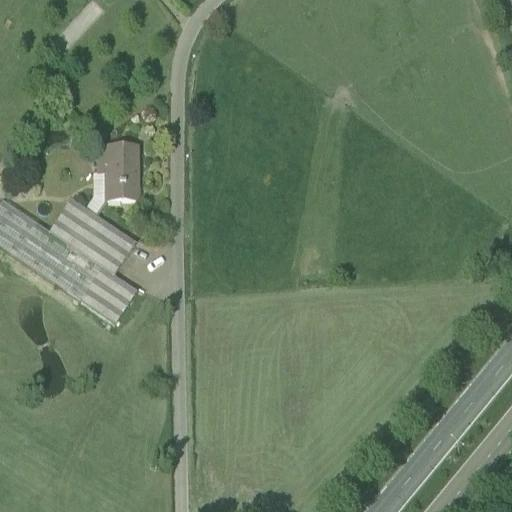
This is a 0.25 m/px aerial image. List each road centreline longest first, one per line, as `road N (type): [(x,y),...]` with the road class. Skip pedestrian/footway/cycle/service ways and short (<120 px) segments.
road 1 (residential): [(181,511),(175,95),(189,34),(216,0)]
road 2 (secondary): [(511,354),(381,511)]
